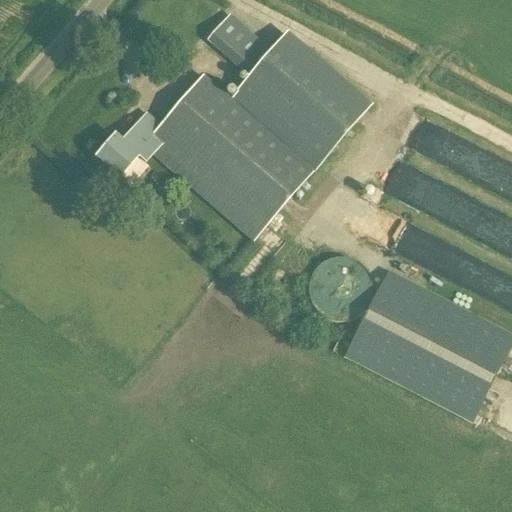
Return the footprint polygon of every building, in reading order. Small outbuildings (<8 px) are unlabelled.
[(243,72),(263,48),(229,18),(208,42),(243,72)] [(243,113),(204,79),(160,129),(146,117),(123,143),(116,137),(97,158),(120,179),(139,157),(145,162),(153,155),(253,241),(313,172),(318,166),(249,106),(243,113)] [(78,109),(93,113),(97,100),(82,96),(78,109)] [(465,170),(476,140),(427,122),(416,152),(465,170)] [(511,162),(502,158),(499,164),(495,162),(486,181),(511,193),(511,162)] [(334,323),(339,324),(344,324),(350,322),(355,320),(359,318),(363,314),(367,310),(369,305),(371,300),(372,295),(372,290),(372,284),(370,279),(367,274),(364,270),(360,266),(356,263),(351,261),(345,260),(340,260),(335,260),(329,262),(324,264),(320,267),(316,271),(313,275),(310,280),(309,286),(308,291),(309,297),(310,302),(312,307),(315,312),(319,316),(323,319),(328,321),(334,323)] [(471,425),(511,344),(511,339),(425,294),(382,379),(471,425)]
